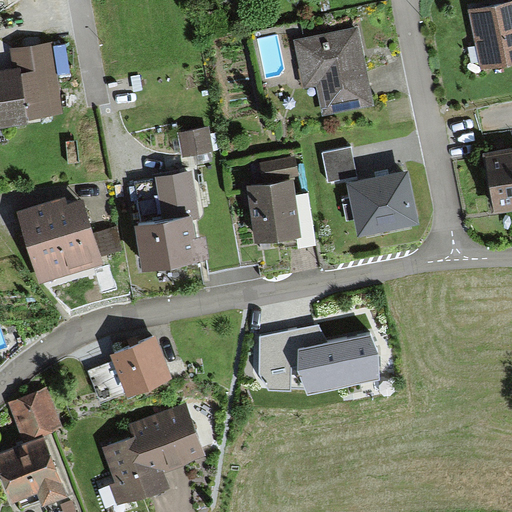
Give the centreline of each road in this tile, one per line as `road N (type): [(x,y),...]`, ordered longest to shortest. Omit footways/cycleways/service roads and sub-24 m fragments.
road 1 (residential): [(0,388),(42,349),(129,314),(456,259)]
road 2 (residential): [(456,259),(403,0)]
